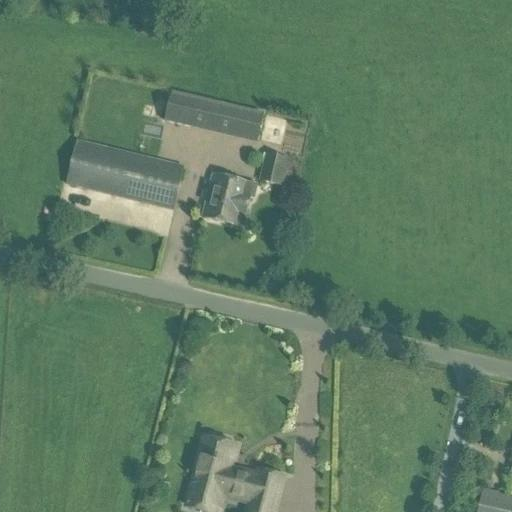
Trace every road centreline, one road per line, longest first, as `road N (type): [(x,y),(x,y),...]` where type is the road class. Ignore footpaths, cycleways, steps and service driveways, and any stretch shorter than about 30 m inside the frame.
road 1 (unclassified): [(511,370),(0,257)]
road 2 (unknown): [(164,294),(193,159),(201,145),(221,141)]
